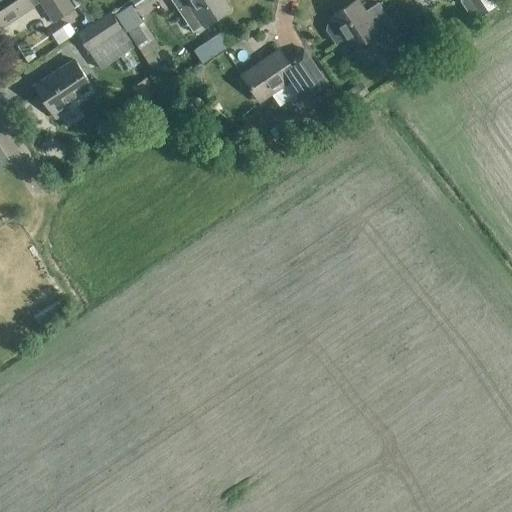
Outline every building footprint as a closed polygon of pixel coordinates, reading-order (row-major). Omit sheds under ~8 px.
[(53,23),(73,9),(67,0),(0,0),(0,28),(33,7),(40,2),(53,23)] [(151,0),(130,0),(129,1),(136,11),(151,0)] [(168,0),(190,33),(203,24),(204,26),(229,10),(222,0),(168,0)] [(330,18),(331,20),(326,23),(325,30),(335,45),(344,39),(352,51),(378,34),(386,46),(400,36),(378,3),(377,3),(382,11),(370,19),(357,0),(330,18)] [(88,52),(122,30),(111,13),(77,35),(88,52)] [(159,48),(143,21),(127,31),(152,71),(160,67),(151,53),(159,48)] [(302,101),(327,84),(302,47),(285,59),(280,51),(241,76),(258,101),(288,81),(302,101)] [(84,100),(95,92),(74,60),(34,87),(55,119),(57,117),(54,113),(81,96),(84,100)] [(348,106),(360,98),(352,87),(341,96),(348,106)] [(334,102),(322,110),(330,124),(342,116),(334,102)]
